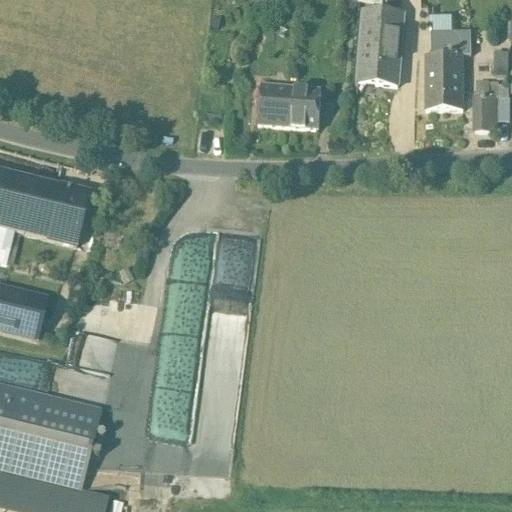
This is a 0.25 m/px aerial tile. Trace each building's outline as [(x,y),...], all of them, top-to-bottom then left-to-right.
[(279,8),(279,0),(256,0),(256,8),(279,8)] [(403,18),(363,15),(361,51),(400,54),(403,18)] [(471,36),(431,37),(431,60),(426,60),(426,76),(463,76),(463,61),(471,60),(471,36)] [(400,54),(361,51),(358,86),(398,89),(400,54)] [(508,57),(495,56),(495,80),(508,81),(508,57)] [(463,76),(426,76),(426,116),(463,116),(463,76)] [(294,93),(261,90),(258,130),(276,131),(277,113),(292,114),(294,93)] [(509,91),(498,91),(497,101),(497,104),(510,103),(509,103),(509,91)] [(322,95),(294,93),(292,114),(277,113),(276,131),(320,134),(322,95)] [(497,101),(475,101),(475,137),(498,138),(498,127),(497,101)] [(510,103),(497,104),(498,127),(510,127),(510,103)] [(57,190),(0,176),(0,233),(14,237),(75,252),(80,233),(49,225),(57,190)] [(88,198),(57,190),(49,225),(80,233),(88,198)] [(14,237),(0,233),(0,268),(6,270),(14,237)] [(45,304),(0,292),(0,334),(35,343),(45,304)] [(195,432),(197,370),(156,369),(154,431),(195,432)] [(100,414),(0,388),(0,475),(80,495),(100,414)] [(80,495),(0,475),(0,511),(105,511),(108,502),(80,495)]
